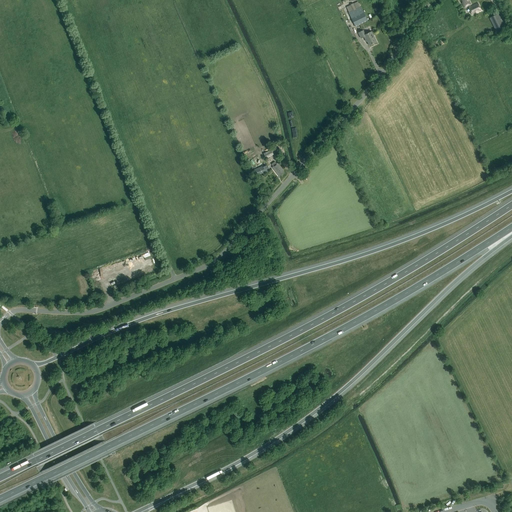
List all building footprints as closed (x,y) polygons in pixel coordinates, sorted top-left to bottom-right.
[(464,8),(467,6),(469,8),(468,8),(472,15),(482,11),(478,3),(470,6),(469,5),(471,4),(468,0),(461,0),(463,2),(461,3),(464,8)] [(367,21),(360,7),(358,2),(347,7),(349,12),(348,13),(355,27),(367,21)] [(498,14),(489,18),(496,31),(504,27),(498,14)] [(369,46),(376,43),(373,38),(374,37),(371,32),(365,35),(363,31),(358,33),(361,38),(364,37),(366,42),(367,41),(369,46)] [(263,154),(265,158),(266,159),(274,155),(271,150),(263,154)] [(271,164),(273,166),(272,167),(279,176),(280,176),(284,173),(282,171),(284,171),(278,163),(277,163),(276,162),(275,162),(271,164)] [(266,164),(253,170),(255,176),(269,170),(266,164)]
